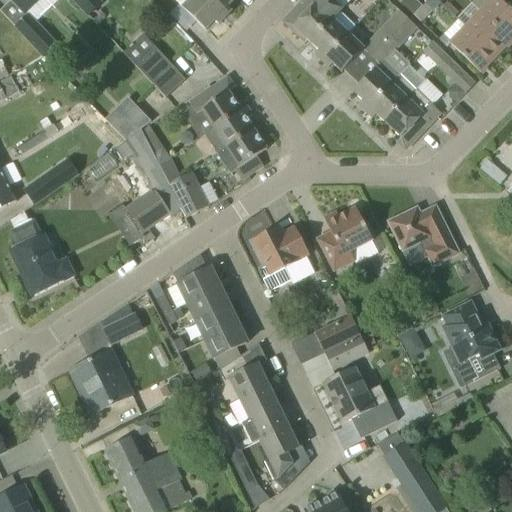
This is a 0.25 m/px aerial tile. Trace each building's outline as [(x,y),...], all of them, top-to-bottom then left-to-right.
[(11,0),(24,14),(39,0),(11,0)] [(70,0),(87,18),(102,4),(98,0),(70,0)] [(173,0),(171,0),(164,8),(170,14),(179,5),(173,0)] [(218,25),(224,18),(205,0),(190,0),(182,9),(205,31),(214,22),(218,25)] [(205,0),(224,18),(231,11),(227,8),(234,0),(205,0)] [(310,43),(339,12),(342,10),(331,0),(303,0),(295,9),(303,18),(294,27),(310,43)] [(414,14),(423,4),(418,0),(402,0),(401,2),(414,14)] [(428,0),(413,17),(420,24),(439,3),(436,0),(428,0)] [(508,40),(511,35),(511,13),(498,0),(474,0),(471,4),(480,12),(508,40)] [(0,10),(0,28),(0,29),(9,20),(0,10)] [(363,51),(370,57),(407,19),(398,11),(363,51)] [(321,62),(347,35),(355,27),(339,12),(310,43),(318,51),(314,55),(321,62)] [(480,12),(465,28),(495,57),(505,46),(504,45),(508,40),(480,12)] [(58,46),(30,15),(15,29),(43,59),(58,46)] [(364,112),(400,74),(385,60),(415,27),(407,19),(370,57),(379,66),(353,93),(362,101),(358,106),(364,112)] [(484,68),(495,57),(465,28),(449,44),(478,72),(483,67),(484,68)] [(152,84),(171,65),(143,35),(123,54),(152,84)] [(341,73),(363,51),(347,35),(321,62),(328,69),(332,64),(341,73)] [(431,43),(423,52),(466,93),(474,85),(431,43)] [(1,61),(0,62),(0,80),(8,76),(2,62),(1,61)] [(171,65),(152,84),(166,98),(185,80),(171,65)] [(401,75),(400,74),(364,112),(372,119),(376,115),(383,122),(414,90),(400,76),(401,75)] [(11,78),(0,83),(0,101),(18,93),(11,78)] [(198,140),(204,136),(240,112),(228,93),(218,99),(211,89),(189,104),(191,107),(182,114),(198,140)] [(430,104),(414,90),(383,122),(401,139),(410,129),(419,137),(437,118),(426,108),(430,104)] [(126,101),(105,121),(125,143),(131,138),(149,124),(126,101)] [(216,155),(218,157),(225,152),(255,133),(246,120),(252,116),(246,108),(240,112),(204,136),(216,155)] [(90,114),(84,119),(111,148),(117,142),(90,114)] [(266,150),(255,133),(225,152),(218,157),(230,175),(235,172),(242,181),(263,167),(256,157),(266,150)] [(167,184),(170,188),(186,219),(197,214),(179,180),(182,178),(170,159),(158,166),(168,183),(167,184)] [(34,207),(79,176),(68,160),(23,191),(34,207)] [(0,210),(5,208),(15,202),(17,201),(0,168),(0,210)] [(191,174),(182,178),(179,180),(197,214),(208,208),(198,190),(191,174)] [(175,225),(186,219),(170,188),(167,184),(124,209),(122,206),(108,216),(130,248),(144,238),(141,235),(170,216),(175,225)] [(417,209),(387,223),(402,253),(420,244),(432,268),(459,255),(435,207),(420,215),(417,209)] [(331,234),(317,241),(334,272),(354,261),(350,253),(372,242),(371,240),(375,238),(368,224),(364,226),(355,209),(332,221),(329,217),(324,220),(331,234)] [(55,269),(33,223),(11,234),(19,249),(11,253),(33,296),(73,276),(66,264),(55,269)] [(253,243),(266,268),(258,272),(269,293),(291,282),(284,269),(308,257),(294,229),(282,234),(280,229),(253,243)] [(178,285),(187,304),(219,288),(210,270),(178,285)] [(228,307),(219,288),(187,304),(196,322),(228,307)] [(164,316),(172,312),(164,296),(156,300),(164,316)] [(479,356),(481,360),(500,351),(488,326),(480,330),(475,319),(478,318),(470,303),(442,317),(446,326),(442,328),(460,365),(479,356)] [(205,341),(237,325),(228,307),(196,322),(205,341)] [(172,312),(164,316),(169,326),(177,322),(172,312)] [(134,316),(104,331),(111,345),(141,330),(134,316)] [(324,355),(360,337),(350,317),(314,335),(324,355)] [(237,325),(205,341),(214,360),(246,344),(237,325)] [(371,336),(363,339),(367,349),(375,345),(371,336)] [(360,337),(324,355),(332,372),(368,354),(360,337)] [(178,353),(186,350),(181,338),(173,342),(178,353)] [(97,414),(132,397),(110,352),(70,371),(79,390),(84,388),(97,414)] [(227,407),(240,400),(267,387),(257,366),(249,370),(242,356),(218,368),(219,371),(217,373),(224,387),(222,395),(227,407)] [(213,375),(206,363),(191,372),(198,384),(213,375)] [(354,369),(322,385),(342,425),(374,409),(387,403),(379,387),(366,393),(354,369)] [(250,421),(277,408),(267,387),(240,400),(250,421)] [(250,421),(242,425),(252,445),(260,441),(287,428),(277,408),(250,421)] [(227,432),(221,421),(213,425),(219,436),(227,432)] [(260,441),(262,445),(257,448),(272,481),(282,491),(300,473),(291,465),(286,455),(297,449),(287,428),(260,441)] [(219,436),(229,457),(240,451),(230,431),(227,432),(219,436)] [(397,436),(377,447),(384,457),(383,458),(417,511),(442,511),(447,509),(405,444),(403,445),(397,436)] [(167,511),(189,502),(167,455),(146,465),(133,438),(104,451),(133,511),(167,511)] [(229,457),(246,492),(258,487),(240,451),(229,457)] [(0,511),(34,511),(32,511),(30,511),(19,490),(0,499),(0,511)] [(320,502),(325,511),(347,511),(337,493),(336,494),(332,490),(321,500),(323,501),(320,502)] [(303,511),(325,511),(320,502),(318,504),(314,500),(304,510),(305,511),(303,511)]
